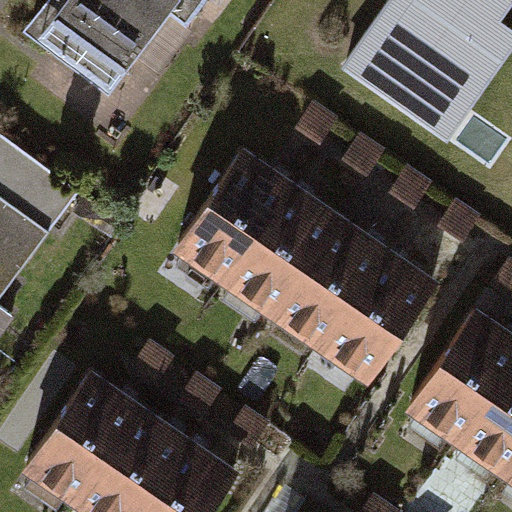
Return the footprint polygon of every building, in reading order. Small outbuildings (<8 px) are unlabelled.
[(189,32),(210,0),(71,0),(54,25),(132,77),(171,20),(189,32)] [(509,0),(393,0),(347,64),(445,134),(511,40),(511,32),(495,21),(509,0)] [(298,134),(324,150),(339,127),(314,110),(298,134)] [(348,165),(370,179),(386,154),(365,140),(348,165)] [(0,306),(76,192),(0,142),(0,346),(16,323),(0,312),(0,306)] [(294,191),(241,157),(174,259),(227,294),(294,191)] [(391,197),(417,214),(434,188),(408,171),(391,197)] [(294,191),(227,294),(276,326),(343,224),(294,191)] [(455,204),(438,229),(464,246),(481,221),(455,204)] [(391,255),(343,224),(276,326),(324,357),(391,255)] [(437,284),(391,255),(324,357),(369,387),(437,284)] [(511,262),(492,291),(511,304),(511,262)] [(511,376),(511,338),(477,316),(410,418),(462,452),(511,376)] [(177,360),(153,344),(134,373),(158,389),(177,360)] [(511,376),(462,452),(511,485),(511,484),(511,376)] [(224,393),(199,377),(181,405),(205,421),(224,393)] [(85,511),(145,422),(92,387),(25,490),(58,511),(85,511)] [(271,425),(246,410),(228,437),(253,453),(271,425)] [(145,422),(85,511),(156,511),(194,454),(145,422)] [(336,436),(314,422),(299,443),(322,458),(336,436)] [(224,511),(242,485),(194,454),(156,511),(224,511)] [(396,511),(375,498),(365,511),(396,511)]
